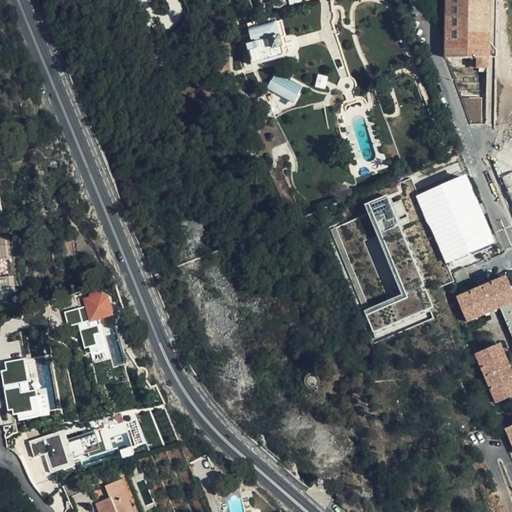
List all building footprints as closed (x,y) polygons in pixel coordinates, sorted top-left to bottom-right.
[(446,0),(446,59),(471,59),(474,59),(475,63),(478,63),(478,67),(488,68),(488,60),(497,60),(497,52),(489,52),(490,0),(446,0)] [(292,64),(281,25),(244,35),(241,36),(244,46),(251,45),(253,53),(248,55),(253,75),(286,67),(286,65),(292,64)] [(279,80),(274,89),(299,105),(305,96),(279,80)] [(299,105),(274,89),(271,94),(296,110),(299,105)] [(266,131),(275,127),(264,103),(255,107),(266,131)] [(326,230),(377,346),(436,320),(426,298),(456,285),(412,187),(409,180),(338,210),(343,222),(326,230)] [(464,192),(461,183),(427,197),(431,204),(426,206),(447,255),(451,253),(454,261),(490,247),(467,190),(464,192)] [(470,280),(466,269),(454,275),(459,285),(470,280)] [(511,287),(508,279),(461,300),(471,324),(500,311),(511,338),(511,287)] [(113,315),(108,304),(104,300),(101,302),(98,296),(90,299),(90,301),(80,306),(78,304),(70,307),(74,318),(80,316),(84,325),(89,323),(90,324),(113,315)] [(0,334),(8,333),(6,317),(0,317),(0,334)] [(22,341),(7,342),(7,351),(23,349),(22,341)] [(511,395),(511,374),(498,343),(475,353),(496,402),(511,395)] [(19,419),(51,414),(47,387),(39,388),(34,357),(6,361),(8,369),(3,370),(9,411),(18,410),(19,419)] [(95,449),(91,428),(84,429),(84,427),(65,430),(67,442),(65,442),(68,456),(70,456),(76,454),(95,449)] [(47,475),(35,446),(21,452),(33,481),(47,475)] [(76,454),(70,456),(74,471),(80,470),(76,454)] [(64,481),(71,499),(82,495),(80,490),(82,489),(77,477),(64,481)] [(68,500),(71,499),(64,481),(61,483),(68,500)] [(131,511),(118,481),(103,487),(109,500),(95,506),(97,511),(131,511)]
